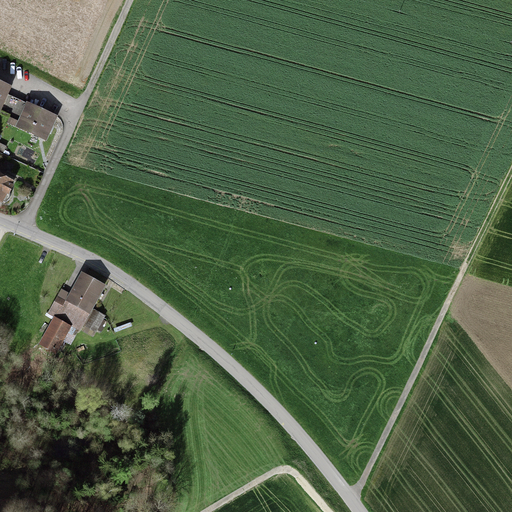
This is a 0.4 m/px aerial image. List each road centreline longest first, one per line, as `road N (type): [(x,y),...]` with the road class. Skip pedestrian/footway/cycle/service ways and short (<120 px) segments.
road 1 (unclassified): [(360,511),(286,419),(214,350),(109,268),(0,219)]
road 2 (track): [(352,500),(511,180)]
